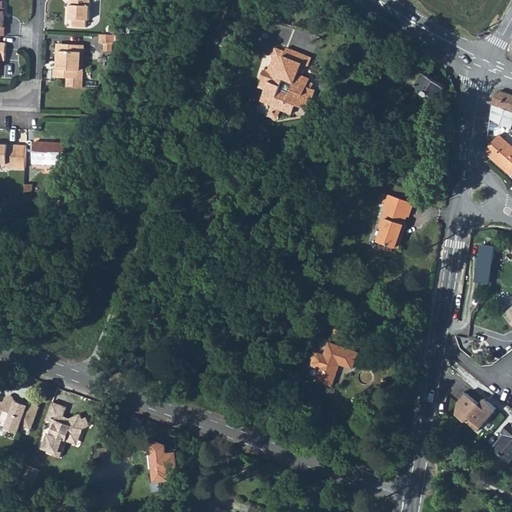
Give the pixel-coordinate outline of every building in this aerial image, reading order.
[(69,0),(69,18),(74,18),(74,24),(75,25),(77,26),(86,26),(86,19),(89,19),(89,0),(69,0)] [(115,35),(100,34),(100,43),(104,43),(104,50),(112,51),(112,43),(115,44),(115,35)] [(58,69),(55,69),(55,68),(54,76),(68,78),(67,86),(82,87),(82,78),(77,77),(78,70),(80,70),(81,53),(84,53),(84,45),(62,43),(62,50),(59,50),(58,69)] [(272,59),(267,72),(271,74),(265,89),(261,99),(273,104),(272,106),(282,110),(292,114),(295,105),(306,109),(313,90),(307,87),(310,80),(298,75),(293,73),(297,62),(302,64),(305,56),(286,48),(284,52),(283,52),(281,51),(280,51),(279,52),(277,52),(276,53),(274,53),(273,54),(272,56),(271,57),(270,58),(272,59)] [(309,57),(305,56),(302,64),(297,62),(293,73),(298,75),(299,72),(303,73),(309,57)] [(265,89),(271,74),(267,72),(262,70),(259,78),(262,79),(258,87),(265,89)] [(426,73),(417,85),(423,89),(420,94),(429,100),(432,96),(437,99),(445,87),(426,73)] [(491,109),(489,120),(511,129),(511,125),(511,94),(502,91),(501,92),(497,94),(494,97),(493,101),(491,109)] [(272,106),(268,116),(278,120),(282,110),(272,106)] [(490,145),(486,148),(487,154),(511,175),(511,146),(499,135),(490,145)] [(34,141),(33,163),(64,164),(65,142),(34,141)] [(0,163),(7,164),(7,167),(17,167),(18,144),(0,143),(0,163)] [(18,144),(17,167),(25,167),(26,144),(18,144)] [(325,165),(322,173),(335,177),(337,169),(325,165)] [(361,170),(357,182),(372,187),(376,175),(361,170)] [(25,184),(24,199),(31,199),(32,184),(25,184)] [(413,203),(389,194),(384,208),(385,209),(380,227),(383,228),(378,242),(389,245),(394,247),(398,248),(403,234),(401,233),(404,224),(407,216),(409,217),(413,203)] [(496,246),(483,243),(477,280),(490,282),(496,246)] [(336,329),(331,343),(345,348),(348,340),(348,337),(345,333),(340,331),(336,329)] [(320,369),(316,380),(332,385),(338,369),(336,367),(337,363),(352,369),(358,352),(345,348),(331,343),(330,343),(325,355),(319,352),(315,354),(312,363),(313,367),(320,369)] [(464,389),(458,396),(460,398),(458,401),(456,412),(465,420),(480,403),(479,403),(464,389)] [(5,402),(0,399),(0,418),(9,422),(7,427),(19,431),(22,423),(32,426),(40,405),(29,402),(28,404),(23,402),(15,399),(14,396),(11,395),(7,396),(5,402)] [(480,403),(465,420),(477,430),(496,407),(484,397),(479,403),(480,403)] [(53,401),(47,419),(54,421),(44,447),(49,448),(48,452),(60,456),(67,439),(72,437),(73,434),(76,435),(82,432),(84,427),(82,422),(84,418),(81,413),(71,417),(70,420),(65,418),(64,417),(65,415),(68,406),(53,401)] [(87,417),(84,418),(82,422),(84,427),(91,424),(87,417)] [(511,423),(511,422),(503,432),(505,435),(494,448),(510,461),(511,459),(511,423)] [(72,437),(67,439),(78,443),(82,432),(76,435),(73,434),(72,437)] [(168,448),(164,448),(164,446),(152,439),(147,437),(142,446),(152,451),(154,479),(160,479),(161,490),(169,492),(172,482),(180,482),(181,475),(178,449),(168,450),(168,448)] [(151,437),(152,439),(164,446),(164,448),(168,448),(167,445),(151,437)]
